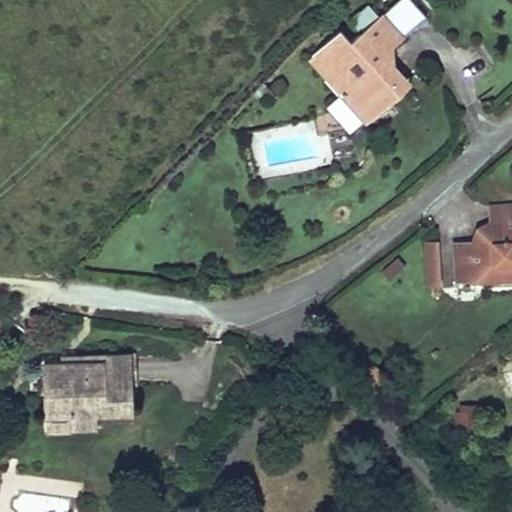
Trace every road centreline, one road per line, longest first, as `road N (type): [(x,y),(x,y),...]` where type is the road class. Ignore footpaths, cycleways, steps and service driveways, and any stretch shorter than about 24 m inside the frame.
road 1 (residential): [(0,282),(188,309),(251,306),(320,278),(358,252),(511,122)]
road 2 (unknown): [(305,285),(327,337),(489,511)]
